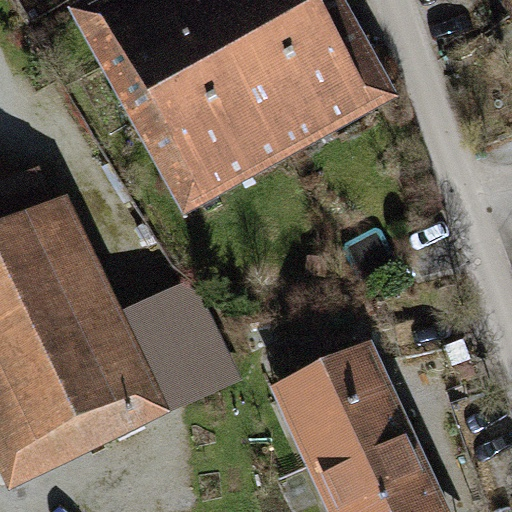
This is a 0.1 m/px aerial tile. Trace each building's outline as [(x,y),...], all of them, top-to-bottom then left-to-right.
[(301,0),(169,0),(118,29),(198,173),(351,88),(301,0)] [(0,414),(17,449),(91,414),(101,435),(143,415),(106,339),(31,184),(0,162),(0,414)] [(198,297),(106,339),(143,415),(234,373),(198,297)] [(285,392),(317,462),(394,426),(361,356),(285,392)] [(317,462),(340,511),(391,511),(426,496),(394,426),(317,462)] [(391,511),(433,511),(426,496),(391,511)]
